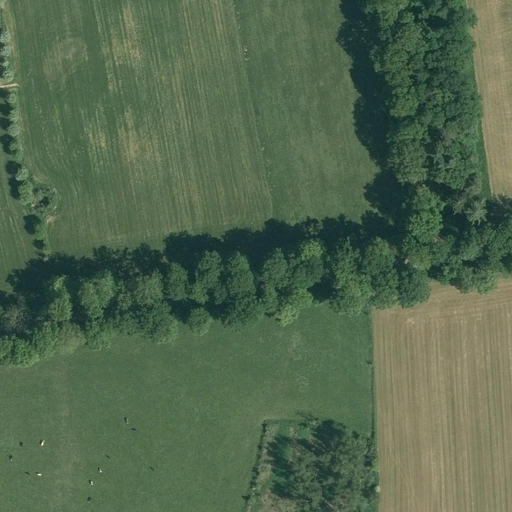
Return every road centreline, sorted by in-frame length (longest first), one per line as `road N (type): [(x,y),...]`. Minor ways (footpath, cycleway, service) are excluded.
road 1 (secondary): [(0,327),(511,245)]
road 2 (track): [(385,0),(432,257)]
